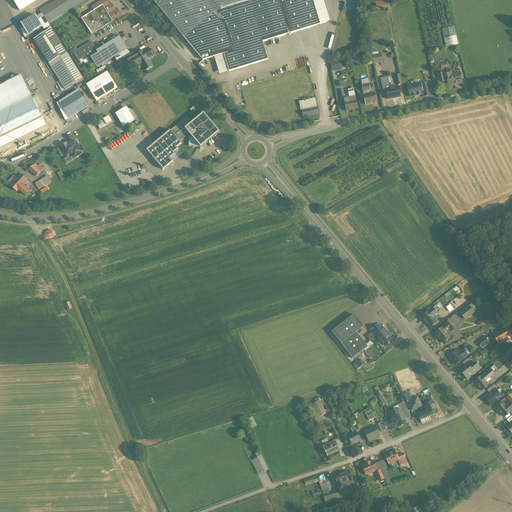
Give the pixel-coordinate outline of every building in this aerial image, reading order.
[(13,0),(20,10),(36,0),(13,0)] [(57,0),(40,11),(47,24),(85,0),(57,0)] [(106,0),(102,0),(93,6),(96,10),(81,19),(91,35),(121,17),(116,10),(115,11),(111,4),(109,5),(106,0)] [(152,0),(202,60),(223,54),(229,72),(268,60),(262,42),(320,25),(312,0),(152,0)] [(385,1),(375,3),(376,10),(386,9),(385,1)] [(35,15),(21,24),(28,35),(43,27),(35,15)] [(454,27),(442,30),(446,48),(458,45),(454,27)] [(82,79),(50,29),(33,40),(65,90),(82,79)] [(119,37),(96,51),(98,53),(90,58),(92,61),(97,68),(127,49),(119,37)] [(91,42),(74,53),(79,61),(85,57),(87,60),(89,63),(92,61),(90,58),(86,51),(93,46),(91,42)] [(93,46),(86,51),(90,58),(98,53),(96,51),(93,46)] [(148,49),(137,56),(137,57),(133,60),(136,64),(140,62),(143,66),(142,67),(145,72),(153,67),(150,63),(147,59),(152,56),(148,49)] [(134,51),(125,57),(126,59),(135,53),(134,51)] [(135,53),(126,59),(129,62),(133,60),(137,57),(137,56),(135,53)] [(381,54),(372,56),(374,63),(382,61),(381,54)] [(333,70),(343,69),(343,61),(333,62),(333,70)] [(107,72),(86,85),(96,101),(117,88),(107,72)] [(443,73),(437,75),(439,83),(445,82),(445,81),(443,75),(443,73)] [(448,76),(446,76),(447,81),(448,86),(462,83),(459,73),(448,76)] [(21,76),(0,85),(0,109),(30,94),(21,76)] [(386,80),(381,81),(383,91),(386,90),(388,89),(388,87),(389,86),(388,85),(387,85),(386,80)] [(412,85),(407,86),(410,97),(422,94),(422,92),(420,84),(420,83),(416,84),(416,81),(411,82),(412,85)] [(420,84),(422,92),(424,91),(425,97),(430,96),(428,90),(429,90),(427,83),(420,84)] [(388,89),(386,90),(388,100),(400,97),(398,87),(388,89)] [(349,98),(344,99),(344,102),(346,112),(358,109),(353,89),(347,90),(349,98)] [(76,91),(59,102),(69,118),(86,108),(76,91)] [(373,93),(362,95),(365,105),(369,104),(369,103),(375,102),(373,93)] [(0,109),(0,148),(45,126),(30,94),(0,109)] [(302,110),(316,108),(314,100),(298,103),(300,112),(302,111),(302,110)] [(316,108),(302,110),(302,111),(303,117),(318,115),(317,108),(316,108)] [(129,111),(118,118),(123,127),(134,120),(129,111)] [(203,113),(191,123),(186,118),(170,131),(180,142),(189,134),(190,136),(189,136),(188,147),(200,148),(219,132),(203,113)] [(108,117),(103,120),(106,125),(112,122),(109,117),(108,117)] [(103,120),(96,124),(100,129),(106,125),(103,120)] [(170,130),(146,150),(163,170),(173,162),(170,159),(175,155),(173,153),(178,149),(177,148),(181,144),(180,142),(170,131),(170,130)] [(72,143),(72,142),(67,145),(69,149),(64,152),(67,157),(72,154),(75,159),(83,154),(75,141),(72,143)] [(66,144),(61,147),(64,152),(69,149),(67,145),(66,144)] [(40,164),(36,169),(40,173),(45,168),(40,164)] [(36,169),(33,166),(29,170),(36,177),(40,173),(36,169)] [(61,171),(57,173),(62,182),(66,179),(61,171)] [(20,174),(12,183),(11,182),(9,184),(17,191),(19,190),(25,196),(29,191),(23,185),(24,184),(27,187),(30,184),(27,180),(20,174)] [(48,183),(43,177),(40,180),(43,185),(44,186),(48,183)] [(43,185),(40,180),(35,183),(39,188),(43,185)] [(54,237),(51,230),(46,231),(44,234),(46,238),(49,239),(54,237)] [(72,309),(70,302),(64,304),(67,311),(72,309)] [(431,313),(429,311),(421,317),(429,327),(436,322),(432,317),(441,310),(438,307),(431,313)] [(468,307),(460,313),(465,319),(473,313),(468,307)] [(363,327),(354,315),(332,332),(343,346),(358,335),(356,332),(363,327)] [(449,320),(444,324),(446,325),(448,329),(450,330),(454,326),(449,320)] [(392,340),(381,325),(372,332),(378,341),(377,342),(377,343),(379,346),(381,346),(382,345),(383,347),(392,340)] [(442,328),(434,333),(436,335),(436,336),(437,338),(438,338),(442,343),(450,337),(445,331),(448,329),(446,325),(442,328)] [(511,332),(508,326),(493,335),(498,344),(505,339),(506,341),(511,336),(511,332)] [(358,335),(343,346),(353,359),(367,347),(358,335)] [(485,337),(478,342),(482,348),(489,343),(485,337)] [(463,349),(459,352),(457,351),(449,357),(455,365),(463,359),(463,358),(467,355),(463,349)] [(497,349),(492,353),(496,359),(501,354),(497,349)] [(469,367),(467,365),(460,371),(465,377),(472,371),(472,370),(477,366),(475,363),(469,367)] [(494,365),(473,382),(476,386),(477,386),(481,391),(488,385),(484,380),(488,376),(489,378),(497,371),(493,367),(494,366),(494,365)] [(494,385),(487,391),(490,394),(495,390),(497,388),(494,385)] [(383,403),(386,402),(379,386),(375,387),(383,403)] [(490,394),(485,398),(491,405),(495,402),(495,403),(498,400),(501,397),(495,390),(490,394)] [(418,399),(407,404),(410,411),(421,406),(418,399)] [(319,401),(307,406),(315,425),(320,423),(318,417),(325,414),(319,401)] [(432,401),(423,405),(426,411),(428,416),(437,412),(435,408),(435,407),(434,405),(432,401)] [(400,409),(395,411),(394,410),(390,413),(391,414),(390,414),(392,419),(387,422),(391,430),(397,427),(405,424),(403,420),(405,419),(402,414),(408,412),(403,402),(398,405),(400,409)] [(503,403),(495,410),(498,413),(499,412),(503,417),(509,412),(510,413),(511,411),(511,407),(509,404),(506,407),(503,403)] [(371,410),(365,413),(368,421),(375,418),(371,410)] [(426,411),(417,415),(420,420),(428,416),(426,411)] [(250,421),(253,428),(258,425),(255,419),(250,421)] [(383,422),(377,424),(381,432),(386,430),(383,422)] [(356,424),(350,427),(353,434),(356,432),(359,431),(356,424)] [(375,425),(371,427),(372,428),(364,432),(369,442),(376,439),(375,437),(379,435),(375,425)] [(353,434),(348,436),(349,439),(347,440),(351,444),(352,445),(360,441),(356,432),(353,434)] [(334,442),(327,445),(325,439),(321,441),(323,447),(322,447),(326,456),(338,451),(334,442)] [(394,451),(384,455),(388,464),(400,459),(404,457),(403,454),(397,456),(394,451)] [(257,457),(251,460),(258,474),(264,471),(257,457)] [(372,461),(369,463),(365,464),(362,466),(366,475),(376,470),(372,461)] [(380,470),(375,473),(379,481),(383,479),(380,470)] [(348,471),(334,475),(337,486),(345,484),(344,482),(351,481),(348,471)]
